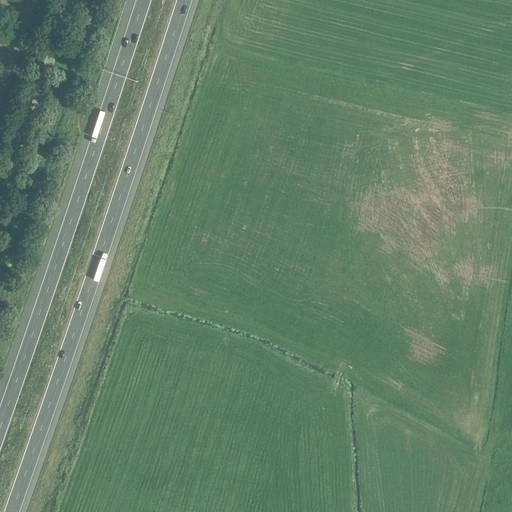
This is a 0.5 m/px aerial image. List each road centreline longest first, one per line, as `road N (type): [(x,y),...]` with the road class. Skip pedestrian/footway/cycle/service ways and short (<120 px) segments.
road 1 (motorway): [(11,511),(185,0)]
road 2 (motorway): [(137,0),(0,412)]
